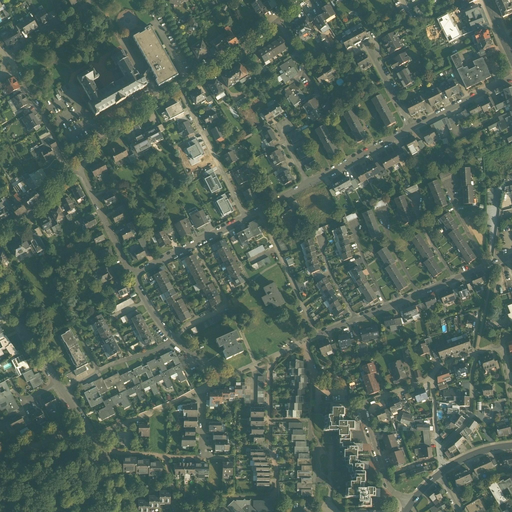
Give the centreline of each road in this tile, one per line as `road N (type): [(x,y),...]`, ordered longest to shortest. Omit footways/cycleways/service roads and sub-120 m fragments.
road 1 (residential): [(244,217),(179,88)]
road 2 (residential): [(387,395),(361,404),(389,489),(407,506)]
road 3 (residential): [(257,210),(316,335)]
road 4 (residential): [(75,166),(101,138),(179,88)]
road 5 (residential): [(132,274),(244,217)]
road 6 (residential): [(132,274),(75,166)]
road 7 (residential): [(202,389),(90,437)]
